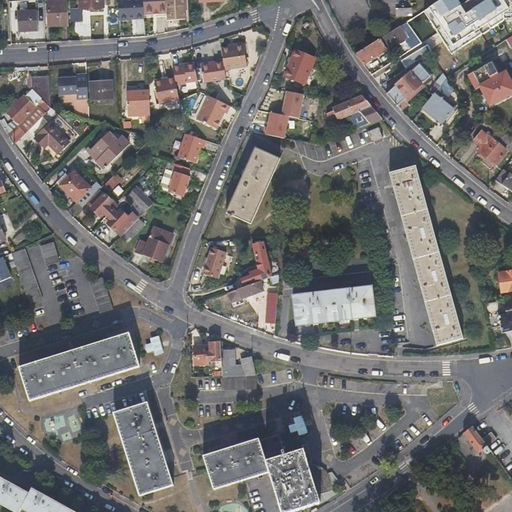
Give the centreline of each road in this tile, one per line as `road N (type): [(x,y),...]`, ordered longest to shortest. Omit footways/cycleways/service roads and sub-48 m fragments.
road 1 (residential): [(511,359),(444,368),(342,364),(268,347),(172,305)]
road 2 (residential): [(289,5),(172,305)]
road 3 (residential): [(313,0),(347,63),(410,138),(511,220)]
road 4 (residential): [(0,56),(140,47),(289,5)]
road 5 (residential): [(172,305),(59,223),(0,137)]
road 6 (residential): [(343,511),(511,381)]
road 7 (residential): [(0,424),(39,461),(130,511)]
